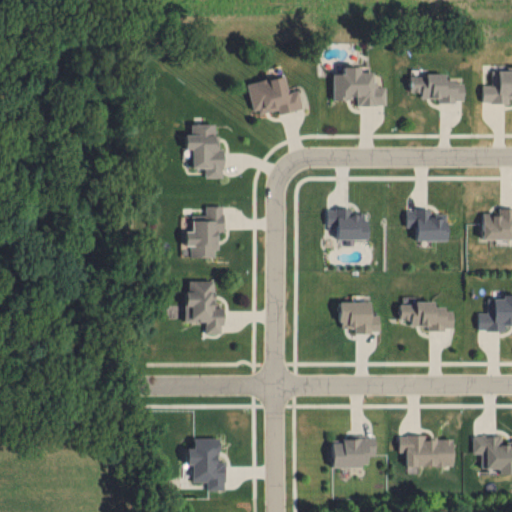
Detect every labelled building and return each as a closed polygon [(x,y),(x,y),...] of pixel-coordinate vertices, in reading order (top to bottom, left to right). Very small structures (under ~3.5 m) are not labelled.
[(511,69),(510,69),(510,74),(495,73),(495,90),(481,89),(481,105),(508,105),(508,100),(511,100),(511,69)] [(341,70),(360,70),(360,75),(372,75),(372,86),(378,86),(378,92),(386,92),(386,106),(376,106),(376,109),(356,109),(356,99),(352,99),(352,103),(336,103),(336,77),(341,77),(341,70)] [(245,86),(253,114),(258,112),(259,117),(279,111),(280,116),(302,111),(296,92),(290,93),(286,75),(245,86)] [(463,86),(455,86),(455,81),(446,81),(446,76),(424,76),(424,79),(408,79),(408,95),(421,95),(421,100),(439,100),(439,105),(454,105),(454,101),(463,101),(463,86)] [(189,126),(214,126),(214,137),(219,137),(219,153),(223,153),(223,170),(221,170),(221,179),(205,178),(205,170),(189,169),(189,152),(182,152),(182,136),(188,136),(189,126)] [(334,238),(366,237),(366,212),(350,212),(350,206),(334,207),(334,238)] [(511,238),(511,207),(498,207),(498,212),(482,212),(482,238),(511,238)] [(415,239),(446,239),(446,213),(431,213),(431,208),(415,208),(415,239)] [(204,209),(220,209),(221,235),(215,235),(216,261),(189,262),(188,250),(182,250),(182,233),(189,233),(188,218),(204,218),(204,209)] [(187,285),(212,285),(212,295),(215,295),(215,305),(211,305),(211,311),(223,312),(223,329),(219,329),(219,337),(203,337),(203,326),(182,325),(182,293),(187,294),(187,285)] [(478,329),(504,329),(504,323),(511,322),(511,294),(504,294),(504,297),(488,298),(488,311),(478,312),(478,329)] [(339,300),(338,326),(354,327),(354,331),(378,331),(379,314),(369,313),(369,301),(339,300)] [(399,301),(400,318),(411,318),(411,324),(435,324),(435,328),(453,328),(452,307),(434,307),(434,301),(399,301)] [(331,440),(331,466),(366,465),(366,454),(375,454),(374,434),(349,434),(349,440),(331,440)] [(405,465),(452,464),(452,437),(425,438),(425,434),(398,434),(398,451),(405,451),(405,465)] [(481,467),(499,467),(499,473),(511,472),(511,441),(502,442),(502,434),(473,434),(473,452),(482,452),(481,467)] [(206,489),(224,489),(224,460),(218,460),(218,437),(193,436),(192,447),(186,446),(186,463),(191,464),(191,481),(207,481),(206,489)]
